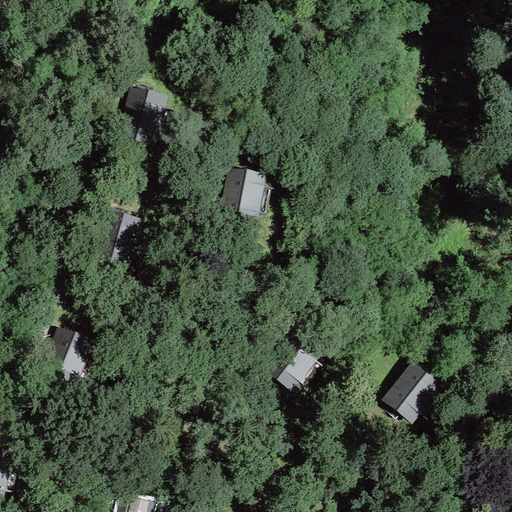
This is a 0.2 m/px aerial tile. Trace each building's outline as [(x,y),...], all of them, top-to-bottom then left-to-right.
[(168,96),(130,84),(115,133),(153,144),(168,96)] [(219,209),(257,216),(258,212),(264,213),(269,189),(262,188),(265,174),(227,167),(219,209)] [(144,220),(109,211),(95,259),(130,268),(144,220)] [(94,344),(56,327),(38,368),(76,384),(94,344)] [(316,358),(291,340),(266,374),(291,392),(316,358)] [(444,384),(411,361),(381,401),(414,425),(444,384)] [(12,455),(0,451),(0,498),(2,499),(12,455)] [(150,511),(153,504),(131,498),(126,511),(150,511)]
